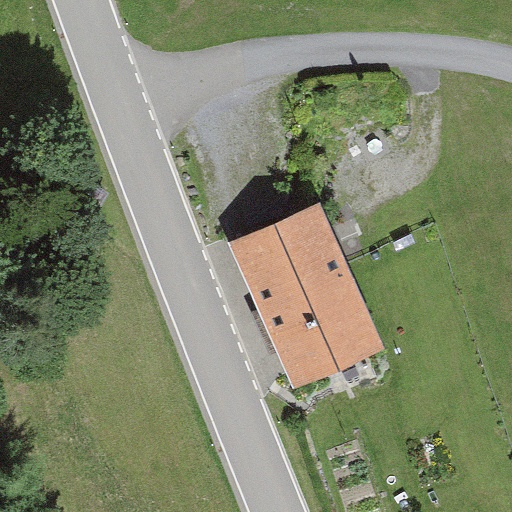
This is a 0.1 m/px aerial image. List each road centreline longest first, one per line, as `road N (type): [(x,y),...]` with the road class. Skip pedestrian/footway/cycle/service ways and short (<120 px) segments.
road 1 (tertiary): [(283,511),(84,0)]
road 2 (track): [(119,98),(284,53),(477,56),(511,65)]
